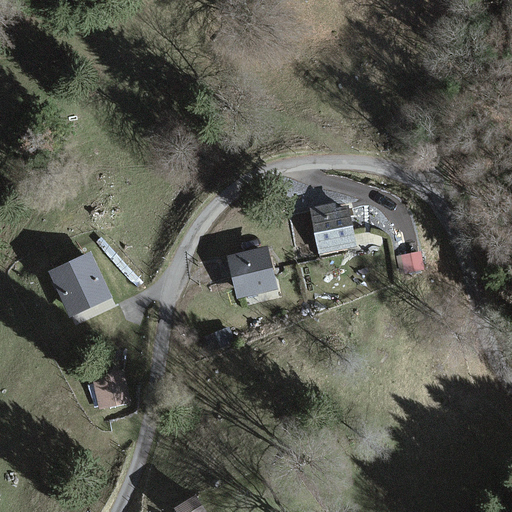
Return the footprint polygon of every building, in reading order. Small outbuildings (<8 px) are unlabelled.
[(323,251),(357,244),(349,207),(338,210),(336,203),(314,207),(323,251)] [(278,286),(270,248),(233,256),(242,295),(278,286)] [(424,266),(422,252),(399,256),(402,270),(424,266)] [(111,295),(92,254),(53,271),(73,313),(111,295)] [(103,404),(129,399),(123,371),(97,377),(103,404)] [(205,511),(197,497),(180,508),(182,511),(205,511)]
